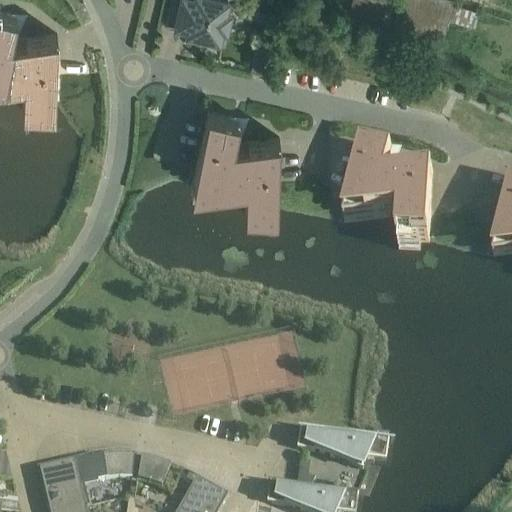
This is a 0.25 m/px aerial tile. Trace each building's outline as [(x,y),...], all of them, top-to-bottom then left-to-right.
[(170,0),(166,23),(188,28),(187,33),(200,36),(199,41),(215,44),(216,40),(219,40),(222,29),(226,30),(230,12),(226,11),(228,0),(170,0)] [(352,0),(348,18),(385,26),(391,0),(352,0)] [(474,28),(479,11),(452,5),(453,0),(399,0),(393,26),(444,38),(448,22),(474,28)] [(0,11),(0,82),(23,80),(22,105),(54,106),(57,34),(15,40),(21,25),(8,22),(10,14),(0,11)] [(256,46),(251,70),(268,74),(274,50),(256,46)] [(208,112),(197,163),(191,189),(246,182),(244,208),(276,210),(279,138),(237,143),(244,128),(230,125),(232,118),(208,112)] [(360,146),(343,218),(342,224),(397,216),(396,242),(428,244),(431,172),(389,177),(395,162),(382,159),(383,152),(360,146)] [(511,180),(509,180),(497,229),(491,257),(511,254),(511,180)] [(295,451),(300,452),(319,455),(361,472),(361,471),(360,471),(364,461),(384,464),(387,443),(392,444),(392,443),(297,430),(296,431),(298,431),(295,451)] [(105,481),(118,480),(118,465),(117,463),(117,456),(114,456),(105,457),(102,457),(105,481)] [(118,465),(118,480),(131,480),(133,457),(129,456),(120,456),(117,456),(117,463),(118,465)] [(136,481),(148,484),(155,461),(143,458),(140,458),(136,481)] [(47,508),(47,511),(79,511),(85,511),(76,471),(83,469),(81,461),(38,472),(44,496),(45,496),(46,502),(49,501),(50,507),(47,508)] [(155,461),(148,484),(160,488),(170,467),(167,465),(158,462),(155,461)] [(191,487),(177,511),(219,511),(227,498),(188,476),(184,483),(191,487)] [(265,506),(270,506),(289,509),(296,511),(354,511),(357,497),(362,498),(362,497),(266,484),(266,485),(268,485),(265,506)] [(125,489),(113,492),(116,503),(128,499),(128,498),(125,489)]
